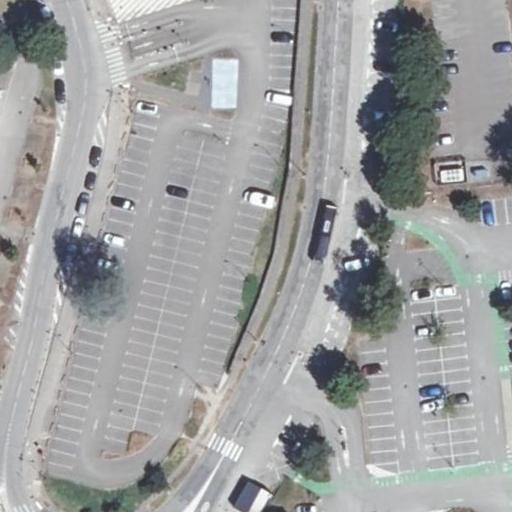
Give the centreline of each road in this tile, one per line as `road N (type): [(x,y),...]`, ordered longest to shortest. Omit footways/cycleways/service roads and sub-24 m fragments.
road 1 (unclassified): [(228,449),(315,240),(336,0)]
road 2 (unclassified): [(66,0),(86,85),(5,442)]
